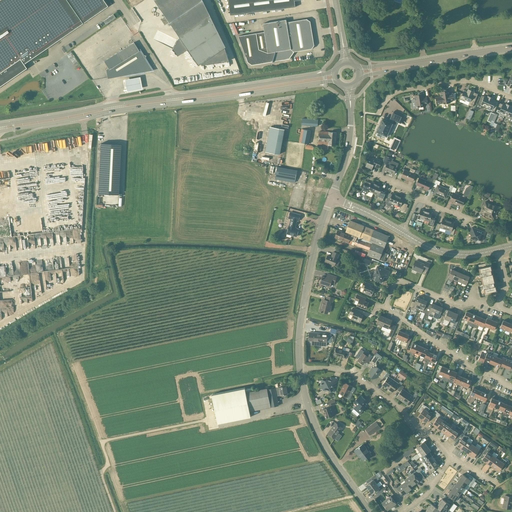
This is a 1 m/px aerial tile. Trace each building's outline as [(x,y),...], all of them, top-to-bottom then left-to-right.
[(0,0),(0,86),(26,68),(23,64),(107,6),(102,0),(0,0)] [(154,0),(153,1),(164,17),(160,20),(164,25),(168,22),(179,38),(177,39),(172,49),(177,56),(186,49),(198,66),(200,64),(201,65),(228,61),(224,47),(225,47),(202,1),(201,0),(154,0)] [(228,0),(230,16),(295,8),(294,1),(303,0),(228,0)] [(103,21),(106,25),(115,18),(113,15),(103,21)] [(248,63),(252,66),(289,60),(294,52),(312,50),(314,46),(310,22),(307,20),(287,23),(286,20),(263,24),(265,33),(239,37),(248,63)] [(233,22),(229,24),(233,35),(237,34),(233,22)] [(105,27),(98,32),(101,36),(108,32),(105,27)] [(107,70),(108,78),(110,77),(147,68),(147,65),(133,43),(104,61),(108,69),(107,70)] [(169,48),(155,54),(157,60),(172,53),(169,48)] [(67,55),(73,65),(77,62),(71,53),(67,55)] [(140,79),(125,81),(127,93),(142,90),(140,79)] [(435,97),(436,105),(443,104),(451,103),(450,101),(454,101),(453,93),(449,94),(449,91),(446,91),(446,90),(445,90),(444,91),(443,92),(440,92),(441,96),(435,97)] [(468,105),(472,107),(478,94),(474,92),(468,90),(467,93),(464,92),(460,100),(465,102),(466,100),(469,102),(468,105)] [(412,100),(413,109),(414,109),(417,108),(417,107),(425,106),(424,105),(428,104),(427,97),(423,97),(423,94),(420,95),(420,94),(419,94),(418,94),(417,95),(414,96),(415,99),(412,100)] [(482,107),(486,109),(491,98),(488,96),(487,97),(485,96),(484,97),(482,96),(478,104),(481,105),(482,107)] [(492,110),(495,111),(498,103),(495,102),(496,101),(493,100),(494,99),(491,98),(486,109),(490,110),(492,110)] [(500,115),(504,117),(509,105),(506,104),(506,105),(503,104),(503,105),(500,103),(497,112),(499,113),(500,115)] [(378,132),(376,136),(380,137),(382,134),(386,136),(387,136),(392,124),(394,120),(400,123),(404,116),(394,111),(390,119),(391,119),(389,123),(383,120),(383,119),(382,119),(382,120),(380,124),(380,125),(379,125),(379,126),(379,127),(377,131),(376,132),(377,132),(378,132)] [(285,130),(269,127),(265,152),(280,155),(285,130)] [(299,143),(309,144),(311,131),(301,129),(299,143)] [(323,149),(328,149),(328,145),(335,146),(336,133),(319,132),(318,143),(324,144),(323,149)] [(100,145),(98,195),(118,196),(120,146),(100,145)] [(384,170),(394,174),(397,167),(391,165),(393,160),(391,159),(386,156),(383,163),(387,165),(384,170)] [(365,167),(371,169),(373,166),(378,169),(381,161),(376,158),(375,160),(369,157),(365,167)] [(289,182),(295,183),(297,170),(277,167),(275,179),(289,182)] [(407,179),(413,181),(415,175),(402,169),(401,172),(403,173),(401,177),(407,179)] [(419,177),(416,185),(424,188),(424,189),(428,191),(430,185),(433,186),(436,180),(434,179),(432,183),(431,182),(427,181),(419,177)] [(444,198),(446,199),(449,190),(439,185),(440,182),(436,180),(433,186),(436,188),(434,193),(435,194),(435,195),(437,196),(437,195),(442,197),(442,198),(444,198)] [(372,197),(373,193),(377,184),(371,182),(370,185),(365,182),(363,186),(361,191),(364,193),(367,194),(367,195),(372,197)] [(375,197),(382,201),(386,192),(381,189),(382,187),(377,184),(373,193),(376,194),(375,197)] [(453,193),(450,201),(462,206),(466,198),(454,193),(456,189),(453,187),(451,192),(453,193)] [(394,205),(398,196),(393,193),(390,199),(387,198),(385,204),(390,206),(391,208),(392,209),(394,205)] [(398,196),(394,205),(400,207),(399,210),(405,212),(407,207),(407,206),(408,205),(405,203),(402,202),(404,198),(398,196)] [(481,213),(493,218),(496,213),(497,213),(499,207),(485,202),(481,213)] [(424,220),(427,211),(421,209),(419,215),(416,214),(414,220),(417,221),(423,223),(424,220)] [(428,225),(433,227),(436,217),(432,216),(432,213),(427,211),(424,220),(429,222),(428,225)] [(294,228),(297,220),(298,221),(300,215),(290,212),(288,219),(291,219),(287,234),(296,237),(297,236),(298,236),(298,233),(297,233),(298,230),(294,228)] [(440,227),(446,229),(449,220),(443,218),(441,224),(438,223),(436,230),(439,231),(440,227)] [(350,220),(346,232),(352,234),(352,235),(350,240),(355,242),(354,244),(369,250),(368,255),(379,259),(389,236),(350,220)] [(450,234),(453,235),(455,229),(452,229),(455,222),(449,220),(446,229),(451,231),(450,234)] [(477,240),(481,241),(485,233),(472,228),(469,234),(472,235),(470,239),(476,241),(477,240)] [(352,235),(338,230),(335,238),(349,243),(350,240),(352,235)] [(325,261),(337,266),(340,261),(337,259),(339,254),(333,252),(331,257),(328,255),(325,261)] [(412,269),(422,273),(423,269),(427,270),(430,263),(426,262),(425,264),(418,262),(418,263),(415,261),(412,269)] [(484,289),(485,297),(498,294),(491,262),(478,265),(480,272),(482,272),(483,276),(481,276),(483,285),(485,284),(486,288),(484,289)] [(389,271),(378,266),(374,275),(376,276),(375,280),(382,283),(384,278),(383,278),(384,276),(387,277),(389,271)] [(320,284),(329,287),(331,283),(334,284),(336,277),(328,274),(326,278),(322,276),(320,284)] [(362,292),(371,296),(374,289),(373,288),(374,285),(364,281),(361,287),(364,288),(362,292)] [(357,305),(366,309),(368,303),(365,301),(366,298),(357,294),(355,300),(359,301),(357,305)] [(319,311),(326,313),(327,311),(330,312),(331,305),(329,305),(330,302),(332,302),(333,298),(327,296),(326,300),(324,300),(323,305),(321,305),(319,311)] [(418,308),(422,299),(417,297),(415,302),(412,301),(410,307),(413,308),(414,306),(418,308)] [(427,301),(422,299),(418,308),(421,309),(420,311),(425,313),(428,308),(425,307),(427,301)] [(433,318),(438,306),(433,304),(430,309),(428,308),(425,313),(423,319),(426,320),(427,318),(428,318),(428,316),(433,318)] [(440,322),(443,316),(443,315),(441,313),(443,308),(438,306),(433,318),(438,319),(437,320),(440,322)] [(351,319),(360,323),(363,316),(360,314),(361,312),(353,308),(350,315),(353,316),(351,319)] [(449,321),(450,321),(453,313),(448,310),(446,317),(443,316),(440,322),(443,323),(444,322),(448,324),(449,321)] [(463,319),(468,322),(472,314),(467,311),(463,319)] [(453,327),(456,328),(458,322),(455,321),(458,315),(453,313),(450,321),(454,323),(453,327)] [(468,322),(473,324),(477,316),(472,314),(468,322)] [(377,324),(383,326),(386,318),(380,315),(377,324)] [(473,324),(478,326),(482,318),(477,316),(473,324)] [(388,336),(391,337),(394,331),(391,330),(393,326),(390,325),(392,320),(386,318),(383,326),(391,330),(388,336)] [(484,326),(487,320),(482,318),(478,326),(483,328),(484,326)] [(484,326),(489,328),(493,320),(487,318),(487,320),(484,326)] [(489,328),(494,330),(498,322),(493,320),(489,328)] [(500,328),(505,331),(509,323),(503,320),(500,328)] [(396,339),(394,343),(399,345),(400,343),(401,341),(404,333),(399,331),(397,336),(396,339)] [(309,341),(327,342),(327,341),(334,342),(335,337),(327,336),(327,334),(310,332),(309,341)] [(404,333),(401,341),(406,343),(409,335),(404,333)] [(351,343),(354,336),(349,334),(346,341),(351,343)] [(415,353),(418,345),(413,343),(411,349),(409,348),(407,352),(409,353),(410,351),(415,353)] [(415,353),(420,355),(423,347),(418,345),(415,353)] [(420,355),(424,357),(427,351),(428,349),(423,347),(420,355)] [(334,355),(344,358),(345,353),(348,354),(350,349),(346,348),(345,351),(339,350),(340,349),(336,348),(334,355)] [(432,353),(427,351),(424,357),(425,357),(424,359),(427,360),(422,372),(424,373),(425,370),(427,364),(432,353)] [(357,360),(363,364),(365,361),(368,363),(373,356),(368,353),(366,355),(363,353),(357,360)] [(382,380),(384,378),(387,373),(382,369),(381,370),(377,367),(376,362),(379,359),(380,359),(382,356),(377,353),(375,355),(367,367),(371,370),(369,372),(370,376),(373,378),(377,378),(378,377),(382,380)] [(427,364),(428,364),(432,366),(433,363),(434,364),(437,355),(432,353),(427,364)] [(484,361),(487,355),(482,353),(478,361),(483,363),(484,361)] [(484,361),(489,363),(493,355),(487,353),(487,355),(484,361)] [(489,363),(494,365),(498,357),(493,355),(489,363)] [(499,367),(500,365),(503,359),(498,357),(494,365),(499,367)] [(500,365),(505,367),(508,359),(503,357),(503,359),(500,365)] [(443,379),(444,376),(447,368),(442,366),(442,367),(439,373),(438,377),(443,379)] [(444,376),(449,378),(452,370),(447,368),(444,376)] [(449,378),(454,380),(456,374),(457,372),(452,370),(449,378)] [(407,375),(401,371),(398,375),(404,379),(407,375)] [(382,385),(387,389),(393,380),(388,377),(390,374),(387,373),(384,378),(386,380),(382,385)] [(453,382),(458,384),(461,376),(456,374),(454,380),(453,382)] [(458,384),(463,387),(466,378),(461,376),(458,384)] [(463,387),(468,389),(472,381),(466,378),(463,387)] [(323,390),(331,392),(332,391),(335,392),(336,386),(333,385),(334,381),(327,380),(326,382),(322,380),(320,388),(324,388),(323,390)] [(397,387),(399,388),(403,383),(400,382),(399,384),(393,380),(387,389),(393,392),(397,387)] [(346,398),(350,400),(353,394),(349,392),(352,387),(345,383),(340,393),(347,396),(346,398)] [(396,397),(402,401),(408,392),(402,389),(404,387),(401,385),(403,383),(399,388),(398,390),(400,392),(396,397)] [(279,388),(275,389),(275,388),(267,390),(267,388),(246,392),(245,388),(212,395),(218,424),(251,417),(250,412),(278,406),(276,393),(279,392),(279,395),(280,395),(280,396),(287,394),(286,386),(279,388)] [(470,396),(475,398),(479,390),(474,388),(470,396)] [(475,398),(480,400),(484,392),(479,390),(475,398)] [(402,401),(407,405),(411,399),(413,401),(417,396),(414,394),(413,396),(408,392),(402,401)] [(480,400),(485,403),(489,394),(484,392),(480,400)] [(354,409),(360,414),(368,405),(364,402),(366,401),(360,395),(354,402),(357,405),(354,409)] [(489,406),(494,408),(497,400),(492,398),(489,406)] [(494,408),(499,410),(502,402),(497,400),(494,408)] [(499,410),(504,412),(507,404),(502,402),(499,410)] [(422,420),(428,412),(430,409),(423,404),(422,406),(418,411),(420,413),(418,416),(420,418),(420,419),(422,420)] [(508,417),(509,414),(511,406),(507,404),(504,412),(503,415),(508,417)] [(324,414),(326,419),(335,416),(332,407),(322,410),(323,415),(324,414)] [(432,421),(435,416),(433,414),(432,415),(428,412),(422,420),(424,422),(425,421),(427,423),(429,419),(432,421)] [(436,428),(444,417),(438,412),(435,416),(432,421),(434,423),(433,425),(435,426),(434,427),(436,428)] [(441,431),(447,423),(444,421),(446,418),(444,417),(436,428),(439,430),(439,429),(441,431)] [(327,434),(334,439),(343,428),(335,422),(327,434)] [(365,429),(370,436),(381,428),(376,422),(365,429)] [(445,434),(451,426),(447,423),(441,431),(443,432),(443,433),(445,434)] [(447,435),(449,436),(455,429),(451,426),(445,434),(447,436),(447,435)] [(452,438),(451,439),(453,440),(455,438),(457,439),(459,438),(462,433),(460,431),(461,429),(457,426),(455,429),(449,436),(452,438)] [(461,449),(467,441),(467,440),(469,437),(464,435),(465,434),(464,434),(466,432),(464,431),(462,433),(459,438),(457,439),(460,441),(457,445),(459,447),(458,448),(461,449)] [(463,450),(465,452),(471,444),(467,441),(461,449),(463,451),(463,450)] [(420,452),(427,446),(424,442),(416,448),(420,452)] [(354,450),(357,455),(359,454),(364,461),(371,456),(370,454),(371,454),(371,453),(370,451),(369,451),(368,451),(364,446),(363,444),(354,450)] [(467,454),(469,455),(475,446),(471,444),(465,452),(467,453),(467,454)] [(429,452),(431,451),(427,446),(420,452),(423,456),(429,452)] [(479,449),(475,446),(469,455),(471,456),(474,458),(474,457),(477,459),(482,450),(480,449),(479,449)] [(486,464),(492,455),(488,452),(488,451),(486,449),(480,457),(483,459),(482,460),(484,461),(484,462),(486,464)] [(424,462),(425,462),(432,456),(429,452),(423,456),(421,457),(423,460),(421,461),(422,463),(424,462)] [(488,464),(491,466),(496,458),(492,455),(486,464),(488,465),(488,464)] [(425,462),(428,466),(435,461),(432,456),(425,462)] [(492,468),(494,469),(500,461),(496,458),(491,466),(493,467),(492,468)] [(503,459),(502,459),(500,461),(494,469),(496,471),(497,470),(499,472),(502,468),(504,470),(508,465),(505,463),(506,462),(505,461),(505,460),(503,459)] [(427,470),(430,474),(435,470),(434,469),(439,465),(435,461),(428,466),(430,469),(427,470)] [(419,481),(417,478),(419,476),(417,474),(416,472),(413,469),(407,474),(409,477),(415,484),(419,481)] [(459,478),(467,484),(471,480),(472,481),(474,478),(467,473),(465,476),(463,474),(461,476),(460,476),(459,478)] [(366,485),(369,490),(377,484),(375,481),(379,479),(375,474),(370,478),(372,481),(366,485)] [(415,484),(409,477),(405,480),(406,481),(411,488),(415,484)] [(457,483),(465,488),(467,484),(459,478),(457,480),(458,481),(457,483)] [(411,488),(406,481),(405,480),(404,479),(399,482),(401,485),(402,485),(407,492),(412,489),(411,488)] [(453,486),(462,493),(465,488),(457,483),(455,485),(454,484),(453,486)] [(376,494),(384,489),(381,485),(379,487),(377,484),(369,490),(373,494),(375,493),(376,494)] [(407,492),(402,485),(401,485),(399,486),(398,485),(396,485),(394,487),(398,493),(400,492),(403,495),(407,492)] [(450,491),(459,497),(462,493),(453,486),(451,488),(452,489),(451,491),(450,490),(450,491)] [(455,500),(456,501),(459,497),(450,491),(448,493),(449,493),(448,495),(449,496),(455,500)] [(393,494),(386,499),(392,507),(396,504),(393,499),(395,497),(393,494)] [(503,507),(511,509),(511,506),(511,505),(511,496),(505,495),(503,507)] [(382,503),(388,510),(392,507),(386,499),(382,503)] [(439,503),(449,510),(454,504),(453,503),(447,499),(446,502),(442,499),(441,501),(440,501),(439,503)] [(439,510),(442,511),(447,511),(449,510),(439,503),(437,505),(438,505),(436,508),(439,510)]
